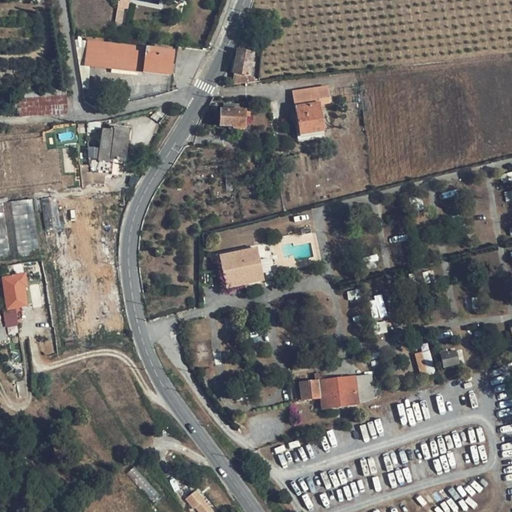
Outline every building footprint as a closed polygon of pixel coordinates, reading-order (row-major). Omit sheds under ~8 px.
[(126,23),(130,0),(120,0),(117,21),(126,23)] [(81,35),(74,36),(76,48),(83,47),(81,35)] [(88,40),(83,67),(91,68),(142,74),(170,78),(174,51),(88,40)] [(233,74),(234,74),(249,77),(253,55),(237,52),(233,74)] [(83,67),(78,66),(81,84),(83,89),(89,89),(91,68),(83,67)] [(142,74),(139,100),(154,97),(169,93),(170,78),(142,74)] [(234,74),(232,85),(247,84),(248,79),(249,77),(234,74)] [(329,88),(295,92),(300,135),(322,132),(319,105),(331,104),(329,88)] [(20,118),(67,115),(65,90),(16,94),(20,118)] [(244,111),(220,111),(220,127),(233,127),(233,129),(244,129),(244,122),(250,122),(250,113),(245,113),(244,111)] [(101,129),(100,122),(88,123),(88,130),(101,129)] [(111,160),(116,160),(125,161),(129,128),(110,125),(109,131),(103,130),(100,150),(99,161),(110,162),(111,160)] [(97,171),(99,161),(100,150),(88,148),(90,171),(97,171)] [(202,157),(225,156),(226,156),(226,148),(201,149),(201,157),(202,157)] [(115,173),(116,160),(111,160),(110,162),(99,161),(97,171),(115,173)] [(0,255),(39,252),(34,200),(0,202),(0,255)] [(220,258),(226,286),(236,283),(235,281),(262,274),(257,249),(220,258)] [(25,274),(4,277),(9,307),(26,305),(24,287),(27,286),(25,274)] [(236,283),(237,288),(263,282),(262,274),(235,281),(236,283)] [(430,351),(424,352),(429,374),(436,372),(430,351)] [(455,352),(441,355),(444,367),(458,364),(455,352)] [(322,410),(358,405),(355,377),(322,382),(321,375),(314,376),(315,382),(301,384),(302,401),(321,399),(322,410)] [(213,511),(196,491),(186,499),(193,508),(195,507),(198,511),(213,511)]
